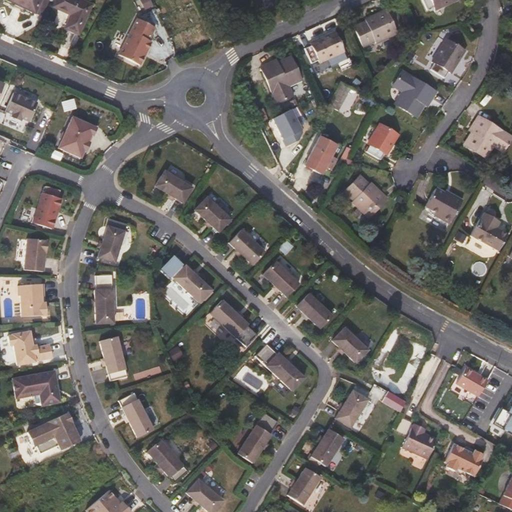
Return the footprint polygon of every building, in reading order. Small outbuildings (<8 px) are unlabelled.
[(3,0),(2,3),(33,16),(34,14),(41,17),(48,0),(3,0)] [(91,6),(78,0),(54,0),(51,8),(69,16),(63,30),(78,37),(91,6)] [(138,0),(143,9),(152,4),(149,0),(138,0)] [(457,0),(421,0),(426,10),(432,8),(433,11),(457,0)] [(395,35),(384,10),(366,19),(366,21),(352,27),(361,48),(372,43),(373,45),(395,35)] [(152,29),(136,20),(116,55),(137,66),(148,44),(146,43),(152,29)] [(472,32),(466,24),(461,28),(467,36),(472,32)] [(342,53),(333,33),(309,44),(310,47),(304,49),(311,63),(317,60),(318,64),(342,53)] [(462,52),(444,40),(430,62),(432,64),(429,70),(442,78),(446,72),(449,74),(462,52)] [(299,81),(288,57),(268,67),(267,63),(258,67),(275,104),(288,98),(284,88),(299,81)] [(434,93),(400,72),(392,84),(401,90),(392,104),(415,119),(427,100),(429,101),(434,93)] [(349,89),(339,83),(327,106),(337,112),(349,89)] [(36,105),(12,94),(4,113),(11,116),(10,119),(19,123),(21,120),(28,123),(36,105)] [(307,132),(293,105),(270,117),(284,143),(307,132)] [(510,138),(476,117),(471,125),(473,127),(462,145),(484,159),(493,145),(502,151),(510,138)] [(57,149),(79,159),(82,153),(84,154),(88,145),(86,144),(89,137),(91,138),(95,130),(70,119),(64,133),(61,134),(59,139),(60,142),(57,149)] [(396,136),(377,125),(365,145),(368,147),(365,152),(378,160),(382,154),(384,156),(396,136)] [(317,139),(333,148),(338,150),(340,147),(319,136),(317,139)] [(333,148),(317,139),(302,167),(318,176),(322,169),(327,172),(333,161),(328,158),(333,148)] [(338,150),(333,148),(328,158),(333,161),(338,150)] [(187,189),(160,172),(150,187),(178,204),(187,189)] [(369,187),(358,176),(343,192),(351,201),(350,202),(366,219),(385,200),(371,186),(369,187)] [(59,198),(61,191),(45,186),(42,192),(59,198)] [(440,192),(434,188),(423,208),(429,212),(428,214),(447,225),(461,201),(441,190),(440,192)] [(59,200),(40,194),(34,214),(39,215),(36,225),(50,229),(54,217),(51,216),(53,209),(56,210),(59,200)] [(226,221),(202,198),(190,211),(214,233),(226,221)] [(494,221),(482,214),(479,221),(477,220),(468,236),(497,252),(506,236),(495,229),(490,227),(494,221)] [(120,233),(103,228),(94,259),(111,264),(120,233)] [(260,253),(236,231),(224,244),(248,266),(260,253)] [(45,242),(25,240),(22,271),(41,273),(43,254),(44,254),(45,242)] [(207,291),(198,282),(181,266),(180,267),(170,257),(158,270),(190,299),(195,304),(207,291)] [(294,285),(270,262),(258,275),(282,297),(294,285)] [(110,324),(108,276),(91,277),(92,292),(91,292),(92,325),(110,324)] [(42,296),(41,286),(16,287),(16,297),(18,297),(19,318),(43,317),(43,304),(40,304),(39,296),(42,296)] [(327,316),(304,294),(292,307),(316,329),(327,316)] [(206,314),(232,339),(242,348),(254,336),(243,326),(244,325),(241,323),(217,301),(206,314)] [(328,340),(339,351),(352,363),(354,360),(364,350),(340,328),(328,340)] [(50,359),(48,349),(47,346),(34,348),(34,347),(30,347),(29,341),(28,332),(9,336),(9,337),(6,337),(7,347),(11,346),(15,366),(33,363),(33,362),(42,361),(50,359)] [(123,378),(113,338),(96,342),(107,382),(123,378)] [(288,391),(296,382),(300,378),(291,369),(274,353),(273,354),(263,344),(251,356),(282,385),(288,391)] [(484,379),(462,366),(452,383),(474,395),(484,379)] [(52,372),(31,376),(10,380),(14,399),(16,399),(38,395),(40,406),(58,403),(52,372)] [(348,391),(341,404),(333,420),(348,428),(357,412),(363,399),(348,391)] [(149,431),(130,394),(115,402),(134,438),(149,431)] [(489,422),(511,434),(511,396),(503,410),(500,409),(498,408),(489,422)] [(68,423),(64,413),(44,423),(44,424),(24,433),(29,448),(32,447),(35,456),(54,447),(56,452),(75,443),(69,428),(68,429),(66,424),(68,423)] [(261,413),(254,422),(235,453),(249,463),(267,435),(267,434),(269,430),(275,422),(261,413)] [(410,420),(402,416),(394,432),(404,436),(400,445),(425,457),(434,438),(421,433),(418,431),(420,426),(409,421),(410,420)] [(326,430),(311,452),(308,457),(322,467),(327,460),(340,440),(326,430)] [(185,472),(157,441),(144,453),(172,484),(185,472)] [(461,448),(450,443),(441,461),(444,463),(442,466),(451,470),(453,467),(470,476),(479,457),(478,457),(480,453),(471,448),(469,452),(467,451),(461,448)] [(316,478),(302,468),(284,495),(299,505),(316,478)] [(511,511),(511,474),(498,505),(511,511)] [(183,493),(193,501),(205,511),(210,511),(220,501),(201,485),(195,480),(183,493)] [(113,500),(105,491),(82,511),(126,511),(119,502),(116,504),(114,506),(111,502),(113,500)]
